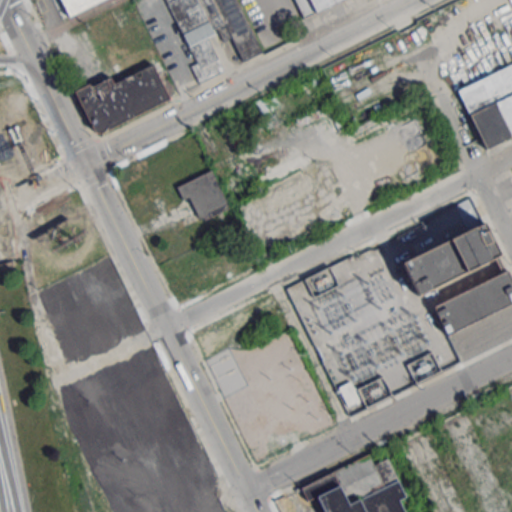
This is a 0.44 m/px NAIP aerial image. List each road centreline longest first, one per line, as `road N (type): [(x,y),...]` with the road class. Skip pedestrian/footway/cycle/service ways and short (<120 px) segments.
road 1 (residential): [(164,329),(511,156)]
road 2 (tertiary): [(253,511),(83,164)]
road 3 (residential): [(83,164),(407,0)]
road 4 (residential): [(244,492),(511,358)]
